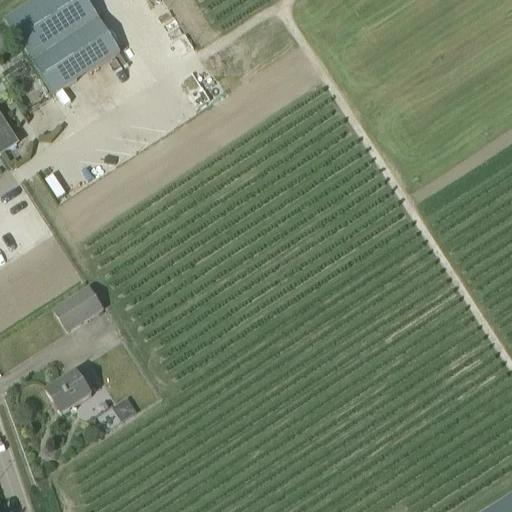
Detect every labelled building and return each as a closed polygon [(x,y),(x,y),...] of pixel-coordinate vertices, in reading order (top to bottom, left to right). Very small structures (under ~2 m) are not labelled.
[(120,56),(83,0),(39,0),(3,23),(53,100),(120,56)] [(0,156),(17,146),(0,119),(0,156)] [(103,313),(89,291),(53,314),(66,336),(103,313)] [(45,395),(60,419),(92,399),(85,390),(95,383),(87,370),(77,377),(76,376),(45,395)] [(126,403),(119,407),(117,419),(122,426),(135,417),(126,403)] [(511,511),(511,499),(491,511),(511,511)]
